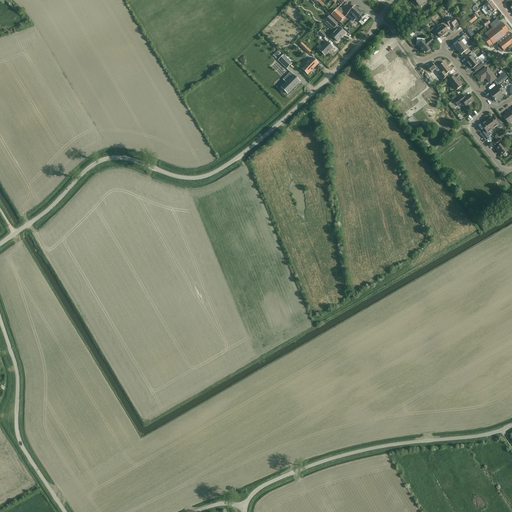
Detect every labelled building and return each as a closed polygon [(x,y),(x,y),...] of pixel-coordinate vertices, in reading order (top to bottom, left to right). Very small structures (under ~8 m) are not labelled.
[(496,10),(490,2),(486,5),(486,6),(483,9),(488,15),(491,12),(492,13),(496,10)] [(352,20),(360,11),(359,10),(355,6),(349,13),(352,16),(350,18),(352,20)] [(361,12),(360,11),(352,20),(353,21),(355,19),(359,22),(365,16),(361,12)] [(331,36),(338,43),(345,35),(339,29),(338,29),(336,27),(338,25),(330,17),(326,21),(327,22),(326,24),(328,27),(330,25),(334,29),(332,31),(335,33),(331,36)] [(450,20),(449,18),(445,21),(449,27),(451,25),(454,28),(458,24),(453,18),(450,20)] [(442,27),(439,29),(444,35),(448,32),(446,29),(449,27),(444,22),(440,25),(442,27)] [(511,44),(511,34),(510,35),(508,32),(508,31),(504,27),(505,26),(502,23),(496,28),(495,27),(488,32),(489,34),(486,36),(487,36),(483,39),(489,46),(492,44),(493,45),(498,41),(500,44),(499,45),(504,51),(511,44)] [(444,35),(439,29),(437,30),(435,27),(430,30),(436,37),(438,35),(440,38),(444,35)] [(318,33),(324,39),(326,36),(321,30),(318,33)] [(424,41),(417,46),(424,54),(430,49),(428,46),(431,44),(431,45),(434,43),(430,37),(424,42),(424,41)] [(454,47),(458,51),(464,45),(461,41),(464,39),(462,37),(457,41),(459,43),(454,47)] [(333,48),(327,42),(319,50),(325,56),(333,48)] [(467,49),(464,45),(458,51),(461,55),(464,53),(465,55),(470,51),(468,49),(467,49)] [(302,48),(308,54),(311,51),(305,46),(302,48)] [(469,65),(477,58),(474,54),(472,52),(467,56),(469,58),(466,61),(469,65)] [(278,60),(287,69),(292,63),(283,55),(278,60)] [(401,57),(398,60),(405,70),(409,67),(401,57)] [(308,75),(318,64),(312,58),(302,69),(308,75)] [(478,58),(477,58),(469,65),(472,69),(475,67),(477,69),(483,64),(478,58)] [(438,67),(442,73),(440,75),(443,80),(447,76),(446,75),(451,71),(444,62),(438,67)] [(393,63),(389,66),(397,76),(401,73),(393,63)] [(436,69),(432,64),(427,67),(431,72),(436,69)] [(487,67),(476,76),(480,82),(486,78),(490,83),(496,79),(487,67)] [(410,69),(405,74),(412,83),(418,79),(410,69)] [(385,70),(381,73),(389,82),(393,79),(385,70)] [(300,82),(290,72),(283,80),(286,83),(281,88),(287,94),(300,82)] [(405,74),(399,78),(406,88),(412,83),(405,74)] [(377,76),(373,79),(381,89),(385,86),(377,76)] [(454,76),(449,80),(456,90),(462,86),(459,82),(458,82),(454,76)] [(500,77),(494,82),(497,86),(503,81),(500,77)] [(395,82),(389,86),(396,96),(402,91),(395,82)] [(499,85),(489,93),(496,102),(503,97),(501,94),(501,93),(502,90),(501,90),(502,89),(499,85)] [(389,86),(383,91),(391,100),(396,96),(389,86)] [(463,95),(454,102),(458,106),(463,102),(466,107),(474,101),(469,95),(465,98),(463,95)] [(408,96),(403,100),(400,97),(393,101),(401,111),(413,102),(408,96)] [(511,121),(511,118),(507,113),(502,117),(508,124),(511,121)] [(492,117),(487,121),(493,129),(496,126),(498,129),(503,126),(499,120),(496,122),(492,117)] [(489,132),(493,129),(487,121),(481,125),(485,131),(482,133),(487,138),(491,134),(489,132)] [(496,147),(495,148),(499,153),(499,152),(502,156),(507,151),(501,144),(503,143),(499,138),(493,143),(496,147)]
